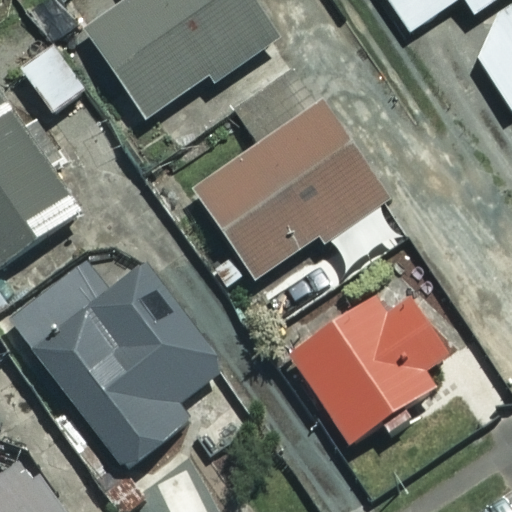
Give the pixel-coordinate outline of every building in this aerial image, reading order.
[(268,45),(239,0),(129,0),(133,5),(84,35),(140,125),(268,45)] [(493,0),(383,0),(405,35),(459,2),(468,16),(493,0)] [(59,51),(28,7),(0,26),(0,44),(22,76),(59,51)] [(511,113),(511,22),(468,52),(510,115),(511,113)] [(0,267),(74,220),(0,104),(0,267)] [(377,202),(318,111),(190,195),(249,286),(377,202)] [(145,341),(86,264),(7,325),(120,473),(186,423),(174,408),(216,375),(173,320),(145,341)] [(443,358),(395,285),(285,357),(345,449),(431,392),(419,374),(443,358)] [(0,511),(49,511),(20,468),(0,481),(0,511)]
